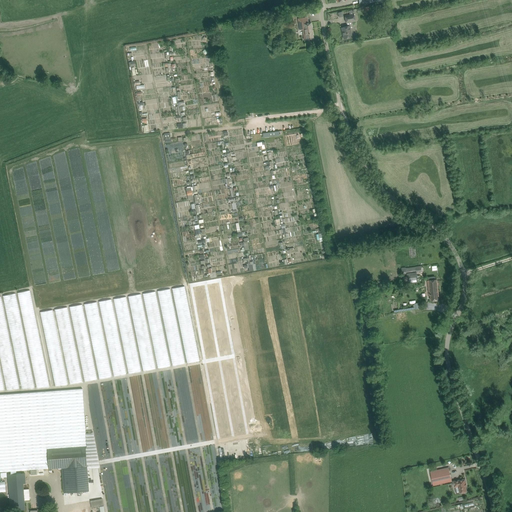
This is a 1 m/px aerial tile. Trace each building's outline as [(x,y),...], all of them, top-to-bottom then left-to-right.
[(353,14),(350,15),(345,16),(346,23),(347,23),(347,26),(341,28),(344,39),(352,37),(350,27),(353,27),(352,22),(355,21),(354,14),(353,14)] [(308,17),(303,18),(298,19),(300,30),(303,30),(304,34),(303,34),(304,40),(313,38),(312,30),(311,29),(312,29),(311,22),(308,23),(308,17)] [(187,187),(189,200),(195,199),(193,190),(199,189),(199,185),(187,187)] [(319,241),(324,241),(323,227),(316,228),(317,238),(319,238),(319,241)] [(69,292),(58,323),(44,307),(51,385),(64,384),(62,370),(82,354),(100,352),(141,367),(131,355),(139,333),(142,368),(197,363),(187,264),(174,302),(171,274),(159,307),(156,271),(144,305),(141,276),(130,307),(129,302),(101,305),(102,314),(85,294),(87,316),(70,296),(69,292)] [(417,275),(407,277),(407,278),(408,284),(408,285),(418,284),(417,276),(417,275)] [(431,296),(431,302),(439,301),(437,280),(427,281),(429,296),(431,296)] [(0,371),(15,380),(21,379),(8,360),(22,368),(18,344),(23,352),(22,353),(37,375),(38,382),(47,381),(31,284),(19,304),(16,286),(5,304),(0,301),(0,371)] [(8,474),(10,511),(25,510),(24,503),(24,502),(24,501),(30,500),(29,489),(24,490),(23,485),(20,485),(20,484),(26,483),(25,473),(16,474),(16,471),(62,468),(64,493),(89,491),(87,466),(86,447),(87,446),(82,389),(0,394),(0,472),(11,471),(11,474),(8,474)] [(430,471),(433,485),(452,481),(449,467),(430,471)] [(465,479),(460,480),(453,481),(455,487),(459,486),(460,493),(462,492),(463,493),(467,492),(467,491),(466,486),(465,483),(466,483),(465,479)]
